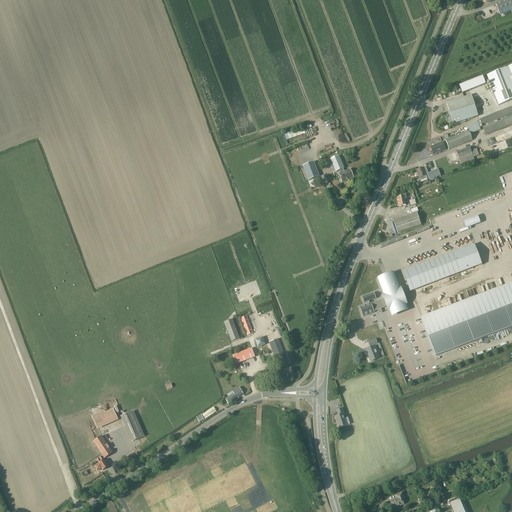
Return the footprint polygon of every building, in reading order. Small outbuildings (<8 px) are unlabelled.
[(511,10),(511,0),(507,0),(496,4),(500,15),(511,10)] [(511,64),(507,67),(487,75),(498,104),(511,98),(511,64)] [(484,77),(460,84),(463,93),(486,85),(484,77)] [(478,116),(471,95),(446,103),(453,124),(478,116)] [(486,135),(511,124),(511,106),(480,119),(480,120),(467,126),(468,128),(469,131),(470,134),(480,130),(479,126),(482,125),(486,135)] [(472,140),(470,134),(469,131),(449,139),(447,134),(443,136),(449,149),(472,140)] [(433,154),(445,150),(442,143),(431,147),(433,154)] [(471,151),(469,147),(457,152),(459,158),(462,165),(475,160),(474,157),(479,155),(477,149),(471,151)] [(345,172),(343,169),(344,168),(339,156),(331,160),(336,171),(340,170),(341,174),(339,174),(343,182),(354,178),(350,169),(345,172)] [(320,176),(314,162),(303,166),(308,181),(320,176)] [(427,170),(426,167),(423,168),(423,167),(423,168),(416,170),(419,178),(416,180),(417,182),(420,181),(427,179),(424,171),(427,170)] [(429,180),(440,176),(438,169),(427,173),(429,180)] [(406,204),(405,199),(404,195),(398,197),(400,206),(406,204)] [(398,233),(421,225),(417,213),(393,221),(398,233)] [(477,216),(463,221),(466,228),(480,223),(477,216)] [(474,245),(402,272),(410,292),(481,264),(474,245)] [(373,293),(367,295),(362,297),(364,303),(367,302),(368,304),(360,307),(364,316),(374,313),(374,312),(386,307),(388,312),(389,311),(392,317),(408,310),(406,305),(407,304),(401,288),(400,288),(393,272),(377,279),(383,294),(381,295),(383,299),(370,304),(369,301),(375,298),(373,293)] [(511,283),(421,319),(435,357),(511,327),(511,283)] [(253,333),(247,316),(241,318),(247,335),(253,333)] [(231,341),(240,338),(232,319),(224,322),(231,341)] [(262,338),(256,340),(258,347),(265,344),(262,338)] [(290,369),(278,339),(269,342),(279,368),(279,369),(278,369),(282,379),(294,375),(291,368),(290,369)] [(371,361),(378,358),(376,353),(377,353),(375,346),(366,349),(371,361)] [(236,364),(255,357),(251,348),(233,356),(236,364)] [(228,403),(243,394),(239,387),(232,391),(233,393),(225,399),(228,403)] [(205,419),(216,412),(213,407),(202,415),(205,419)] [(344,415),(342,408),(336,410),(338,415),(335,416),(338,428),(346,425),(343,415),(344,415)] [(104,410),(91,416),(97,428),(97,429),(98,429),(118,420),(113,409),(105,412),(104,410)] [(133,441),(144,436),(133,411),(122,416),(133,441)] [(103,470),(108,467),(103,459),(113,453),(101,436),(93,442),(102,456),(96,460),(98,464),(94,466),(96,469),(99,470),(101,468),(103,470)] [(393,509),(404,504),(402,499),(405,498),(403,492),(395,495),(396,499),(390,501),(393,509)] [(426,503),(434,500),(431,492),(423,495),(426,503)] [(452,511),(464,511),(458,497),(448,501),(452,511)]
